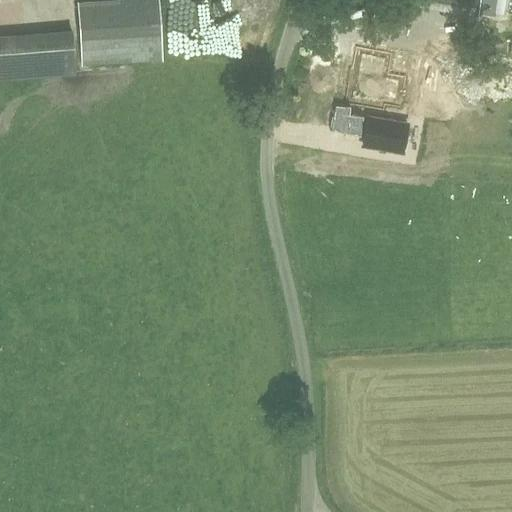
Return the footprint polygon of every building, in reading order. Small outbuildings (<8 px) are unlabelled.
[(136,0),(79,3),(82,64),(161,60),(158,0),(136,0)] [(374,0),(370,29),(405,35),(411,4),(389,0),(374,0)] [(452,0),(450,10),(476,15),(493,17),(495,0),(452,0)] [(0,79),(13,78),(10,38),(0,38),(0,79)] [(389,74),(393,54),(391,53),(377,51),(355,47),(351,71),(348,71),(346,86),(348,86),(345,104),(383,111),(384,105),(399,108),(405,77),(389,74)] [(367,118),(363,146),(402,153),(407,125),(367,118)]
